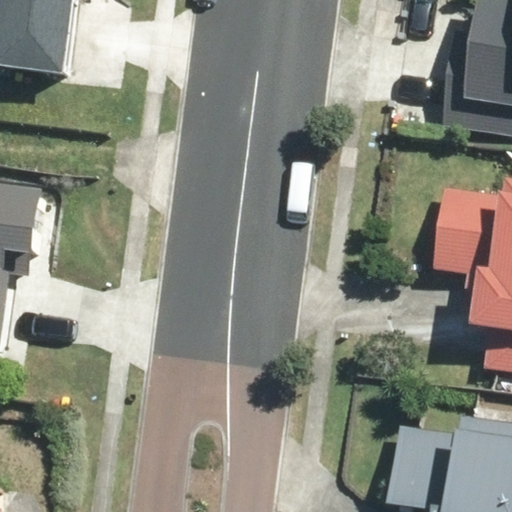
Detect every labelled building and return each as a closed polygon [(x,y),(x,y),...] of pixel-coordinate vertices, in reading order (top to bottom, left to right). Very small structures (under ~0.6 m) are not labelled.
[(0,0),(0,64),(74,75),(84,0),(0,0)] [(511,2),(494,0),(483,0),(479,37),(458,34),(447,133),(511,139),(511,2)] [(511,186),(504,186),(503,197),(444,194),(439,285),(478,287),(475,342),(511,343),(511,186)] [(50,196),(0,189),(0,361),(8,363),(18,279),(39,282),(50,196)] [(404,424),(394,511),(511,511),(511,418),(467,413),(465,431),(404,424)] [(0,511),(7,511),(11,485),(0,483),(0,511)]
